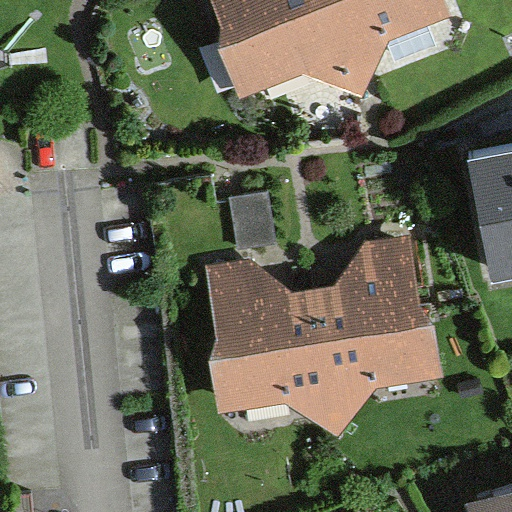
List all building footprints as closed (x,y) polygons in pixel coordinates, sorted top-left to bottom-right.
[(306,55),(363,82),(329,0),(224,0),(228,10),(227,34),(245,79),(306,55)] [(329,0),(363,82),(383,26),(442,3),(440,0),(329,0)] [(511,250),(511,131),(458,141),(477,256),(511,250)] [(337,281),(316,284),(339,423),(371,373),(434,364),(425,308),(413,290),(405,232),(370,237),(337,281)] [(290,386),(339,423),(316,284),(291,288),(249,261),(215,267),(223,324),(217,347),(225,395),(290,386)] [(511,511),(511,461),(461,475),(470,511),(511,511)]
